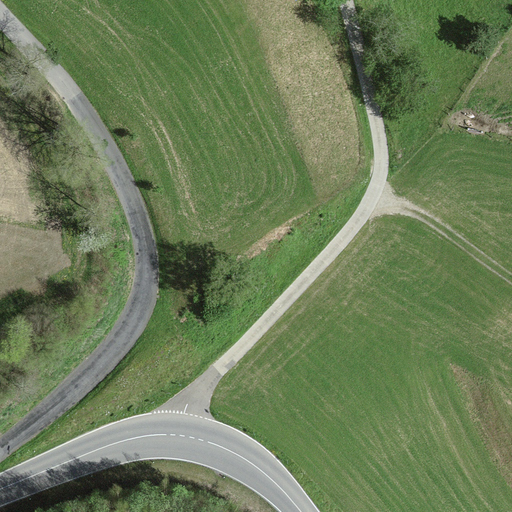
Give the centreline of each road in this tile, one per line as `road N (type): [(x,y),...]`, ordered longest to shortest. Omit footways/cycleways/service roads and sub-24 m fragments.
road 1 (secondary): [(301,511),(237,455),(174,435),(127,440),(0,489)]
road 2 (track): [(373,196),(434,221),(511,276)]
